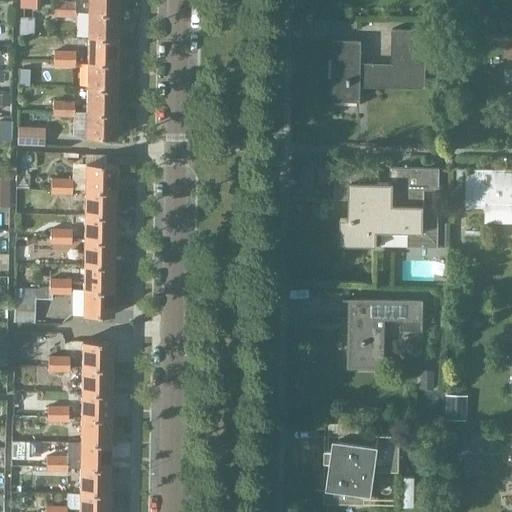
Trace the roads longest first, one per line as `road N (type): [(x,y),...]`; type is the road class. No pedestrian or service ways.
road 1 (residential): [(266,511),(275,0)]
road 2 (unclassified): [(169,511),(178,0)]
